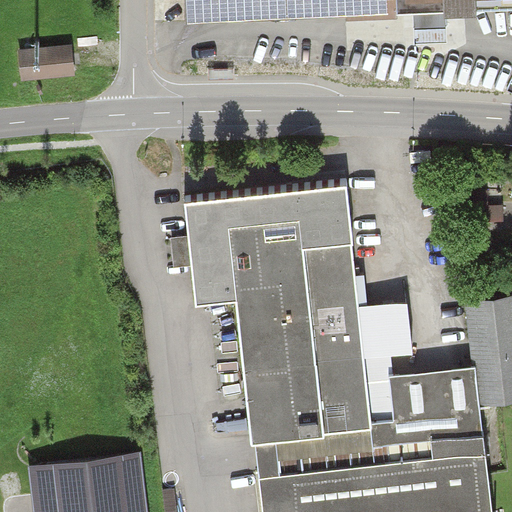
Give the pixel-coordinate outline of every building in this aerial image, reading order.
[(511,0),(186,0),(188,24),(414,12),(446,11),(511,7),(511,0)] [(446,11),(414,12),(415,44),(447,43),(446,11)] [(71,46),(22,52),(27,85),(76,78),(71,46)] [(242,299),(264,511),(492,511),(481,400),(511,396),(511,292),(468,297),(475,363),(393,372),(399,420),(373,423),(347,185),(191,201),(202,303),(242,299)] [(141,511),(134,453),(49,463),(54,511),(141,511)] [(150,511),(179,511),(177,483),(149,485),(150,511)]
